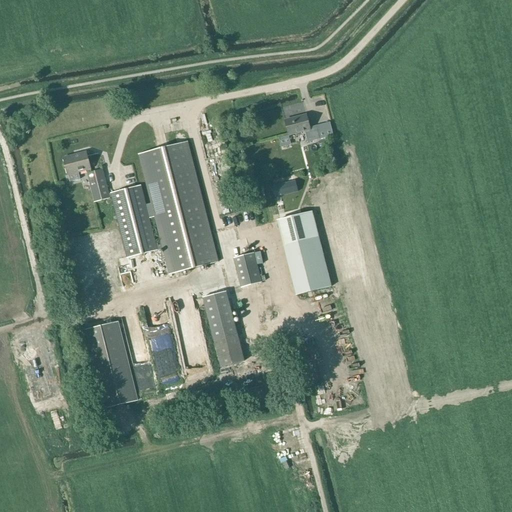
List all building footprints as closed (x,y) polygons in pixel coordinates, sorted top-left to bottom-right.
[(310,128),(306,114),(284,120),(288,137),(305,132),(308,143),(334,136),(330,122),(310,128)] [(218,263),(187,142),(138,155),(152,210),(147,211),(141,186),(110,194),(111,194),(109,195),(102,170),(91,173),(90,170),(91,170),(86,152),(63,158),(67,176),(87,171),(88,174),(87,174),(94,203),(110,199),(109,198),(111,197),(127,259),(157,251),(149,219),(154,218),(169,275),(218,263)] [(273,197),(297,191),(295,181),(271,187),(273,197)] [(298,296),(331,287),(312,212),(279,221),(298,296)] [(241,288),(261,283),(254,254),(234,259),(241,288)] [(220,368),(244,362),(237,336),(225,292),(202,298),(220,368)] [(104,409),(137,401),(117,323),(85,331),(104,409)] [(174,349),(155,354),(162,384),(182,380),(174,349)]
